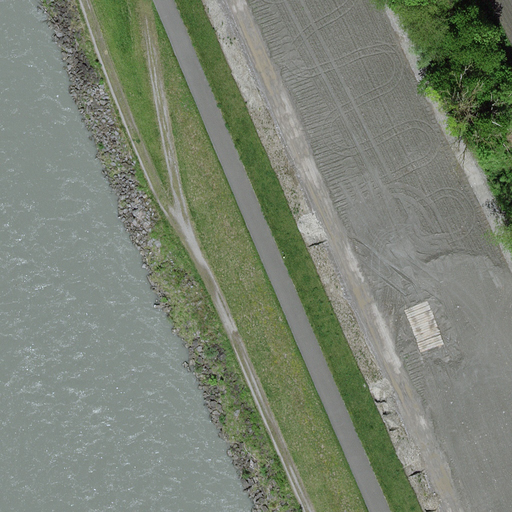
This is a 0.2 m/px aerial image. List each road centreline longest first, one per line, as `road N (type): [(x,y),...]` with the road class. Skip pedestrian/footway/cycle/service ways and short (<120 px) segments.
road 1 (track): [(304,511),(182,230),(153,188),(79,0)]
road 2 (track): [(404,0),(511,223)]
road 3 (track): [(143,0),(182,230)]
